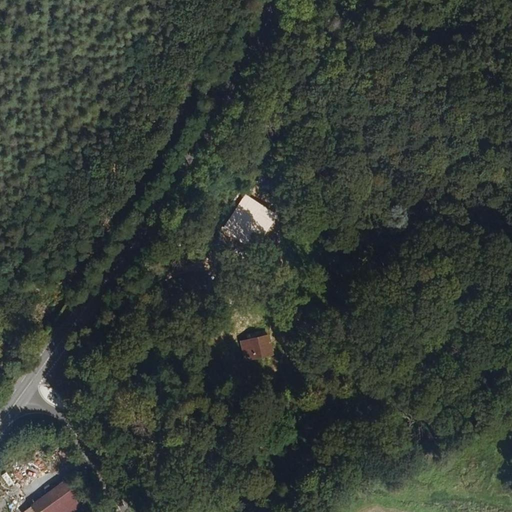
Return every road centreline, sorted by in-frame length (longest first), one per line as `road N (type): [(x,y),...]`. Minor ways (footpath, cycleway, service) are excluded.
road 1 (primary): [(31,384),(182,176),(274,0)]
road 2 (tertiary): [(126,511),(85,437),(31,384)]
